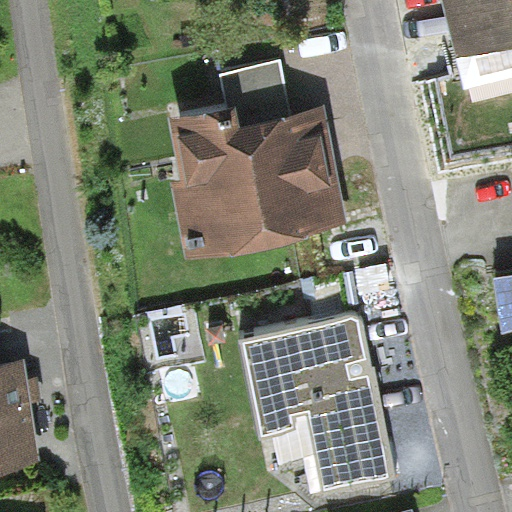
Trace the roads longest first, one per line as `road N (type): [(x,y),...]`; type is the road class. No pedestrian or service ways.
road 1 (residential): [(371,0),(487,511)]
road 2 (residential): [(27,0),(83,379),(111,511)]
